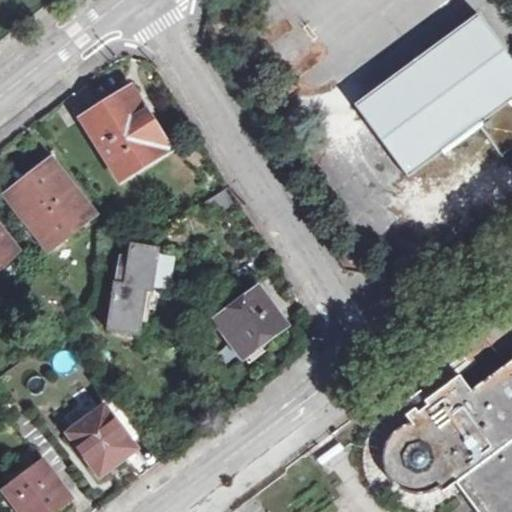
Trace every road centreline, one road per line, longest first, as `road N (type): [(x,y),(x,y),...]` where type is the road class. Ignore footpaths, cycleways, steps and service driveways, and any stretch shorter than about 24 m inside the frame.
road 1 (unclassified): [(145,0),(366,347)]
road 2 (unclassified): [(366,347),(150,511)]
road 3 (unclassified): [(511,240),(366,347)]
road 4 (unclassified): [(0,105),(133,0)]
